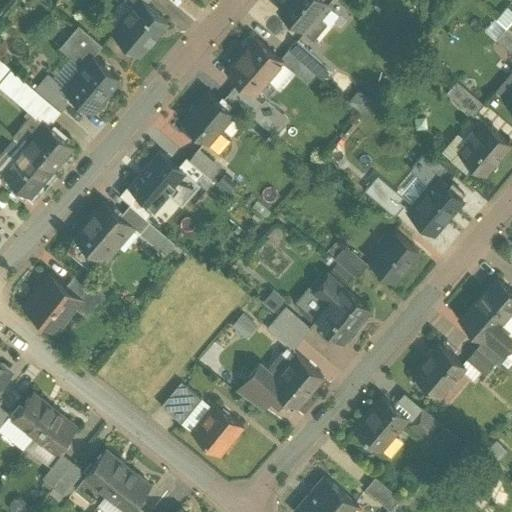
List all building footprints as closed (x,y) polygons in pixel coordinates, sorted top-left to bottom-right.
[(169,23),(142,0),(141,0),(113,33),(140,56),(169,23)] [(323,0),(287,0),(278,11),(305,33),(305,32),(304,32),(302,30),(314,15),(318,18),(319,17),(329,4),(323,0)] [(314,15),(302,30),(304,32),(305,32),(305,33),(314,41),(328,24),(319,17),(318,18),(314,15)] [(120,79),(94,57),(103,46),(79,26),(60,48),(83,68),(65,89),(92,113),(120,79)] [(511,32),(506,28),(497,40),(511,52),(511,32)] [(283,61),(256,38),(238,58),(236,57),(226,69),(228,71),(227,71),(261,100),(273,87),(266,81),(283,61)] [(331,71),(297,42),(289,51),(324,80),(331,71)] [(61,112),(12,70),(0,83),(0,87),(44,125),(46,123),(50,126),(61,112)] [(485,105),(457,81),(447,93),(474,117),(485,105)] [(209,92),(183,122),(210,145),(235,115),(209,92)] [(50,126),(46,123),(44,125),(25,147),(52,171),(73,146),(50,126)] [(486,123),(460,154),(472,164),(470,170),(479,174),(481,172),(485,175),(498,159),(499,159),(508,148),(507,148),(511,144),(486,123)] [(52,171),(25,147),(4,172),(31,195),(52,171)] [(220,169),(198,150),(190,159),(212,178),(220,169)] [(447,167),(428,151),(413,168),(431,185),(438,177),(438,178),(447,167)] [(154,156),(137,177),(136,177),(128,186),(129,186),(127,189),(153,211),(181,179),(154,156)] [(212,178),(190,159),(182,169),(204,188),(212,178)] [(431,185),(409,211),(435,233),(463,200),(461,198),(464,194),(453,184),(449,188),(438,178),(438,177),(431,185)] [(401,202),(375,180),(365,191),(395,217),(404,206),(400,203),(401,202)] [(131,225),(105,202),(75,237),(104,262),(118,246),(115,243),(131,225)] [(173,243),(151,224),(142,235),(164,254),(173,243)] [(394,229),(369,260),(393,282),(419,251),(394,229)] [(367,266),(345,247),(335,258),(357,277),(367,266)] [(105,295),(77,273),(65,288),(80,299),(82,296),(96,307),(105,295)] [(371,309),(328,273),(314,290),(329,303),(316,319),(343,342),(371,309)] [(65,288),(49,276),(39,288),(38,287),(24,304),(34,312),(35,317),(43,323),(47,323),(58,331),(62,330),(68,321),(68,317),(80,299),(65,288)] [(511,308),(511,291),(496,278),(481,295),(481,294),(472,305),(473,305),(471,307),(470,308),(495,329),(498,325),(511,308)] [(264,302),(276,311),(285,298),(273,289),(264,302)] [(160,316),(148,307),(123,338),(133,346),(137,341),(139,343),(160,316)] [(495,329),(470,308),(471,307),(460,319),(475,332),(476,331),(485,339),(502,354),(504,351),(511,342),(511,337),(498,325),(495,329)] [(309,328),(286,308),(277,319),(300,339),(309,328)] [(241,312),(232,328),(251,339),(260,323),(241,312)] [(300,339),(277,319),(268,330),(291,349),(300,339)] [(502,354),(485,339),(477,348),(495,364),(496,363),(499,366),(509,355),(504,351),(502,354)] [(139,343),(137,341),(133,346),(114,370),(138,388),(160,360),(139,343)] [(439,344),(413,375),(415,377),(420,391),(427,386),(439,397),(465,366),(439,344)] [(477,348),(467,360),(485,375),(495,364),(477,348)] [(297,354),(274,381),(263,372),(253,383),(271,399),(278,404),(282,400),(292,409),(295,405),(297,407),(323,376),(297,354)] [(0,384),(8,373),(0,366),(0,384)] [(253,383),(248,379),(238,391),(262,408),(271,399),(253,383)] [(181,383),(161,407),(181,424),(201,399),(181,383)] [(33,393),(13,419),(35,436),(55,410),(33,393)] [(407,418),(383,397),(355,430),(366,439),(367,439),(380,450),(407,418)] [(242,426),(216,405),(193,433),(219,454),(242,426)] [(0,407),(0,427),(10,415),(0,407)] [(55,410),(35,436),(56,453),(77,427),(55,410)] [(438,424),(422,410),(413,420),(423,429),(418,434),(425,439),(438,424)] [(128,468),(106,450),(85,476),(101,490),(107,494),(128,468)] [(61,455),(44,478),(55,486),(72,463),(61,455)] [(72,463),(55,486),(65,494),(83,471),(72,463)] [(130,511),(151,486),(128,468),(107,494),(129,511),(130,511)] [(101,490),(85,476),(75,489),(92,502),(101,490)] [(401,500),(375,477),(365,489),(389,511),(401,500)] [(327,479),(306,503),(305,502),(295,511),(345,511),(353,503),(358,507),(359,506),(327,479)]
